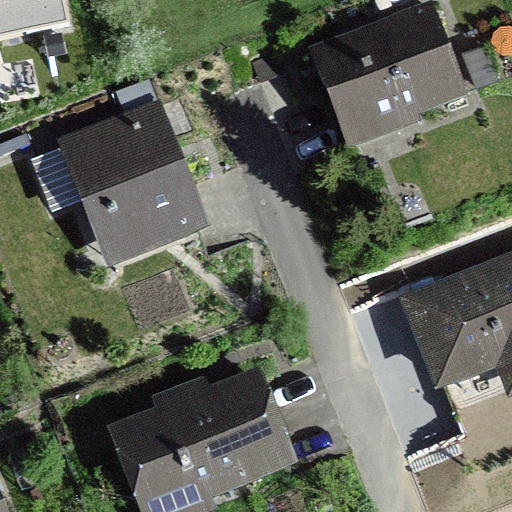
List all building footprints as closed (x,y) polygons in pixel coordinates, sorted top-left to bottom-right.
[(430,4),(307,51),(347,152),(420,124),(417,117),(467,98),(430,4)] [(489,45),(462,57),(479,96),(507,84),(489,45)] [(253,64),(262,85),(286,75),(276,53),(253,64)] [(209,231),(150,80),(116,93),(124,116),(56,142),(60,152),(32,163),(52,216),(65,211),(80,250),(96,243),(107,270),(209,231)] [(0,158),(31,147),(27,135),(0,145),(0,158)] [(511,254),(398,299),(435,394),(444,391),(452,411),(501,392),(504,401),(511,398),(511,254)] [(156,411),(107,430),(139,511),(217,511),(218,511),(214,501),(297,469),(259,370),(208,390),(204,379),(152,399),(156,411)]
